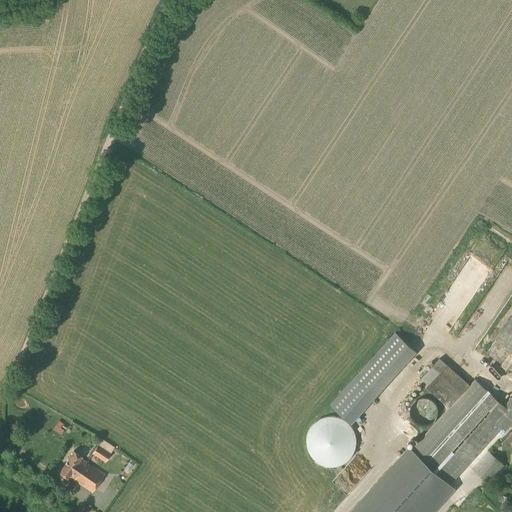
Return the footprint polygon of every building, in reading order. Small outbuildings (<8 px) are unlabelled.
[(494,310),(498,318),(506,314),(502,306),(494,310)] [(399,331),(356,374),(381,398),(388,391),(408,371),(402,365),(417,349),(399,331)] [(493,343),(500,349),(506,340),(499,335),(493,343)] [(470,385),(440,358),(418,381),(448,408),(411,449),(409,448),(348,511),(428,511),(452,487),(450,485),(503,427),(506,430),(511,423),(511,399),(504,406),(484,387),(475,379),(470,385)] [(423,426),(425,426),(428,426),(430,425),(432,423),(434,422),(435,420),(436,418),(437,416),(437,413),(437,411),(437,409),(436,406),(435,404),(433,403),(432,401),(430,400),(427,399),(425,399),(424,398),(423,398),(420,399),(418,399),(416,401),(414,402),(413,404),(411,406),(410,408),(410,410),(410,412),(410,415),(410,417),(411,419),(413,421),(414,423),(416,424),(418,425),(421,426),(423,426)] [(511,436),(507,433),(503,437),(509,442),(511,437),(511,436)] [(105,462),(111,453),(97,445),(91,454),(105,462)] [(92,492),(104,474),(81,459),(82,457),(73,451),(59,472),(68,478),(69,477),(92,492)] [(488,483),(504,465),(488,451),(472,468),(488,483)]
